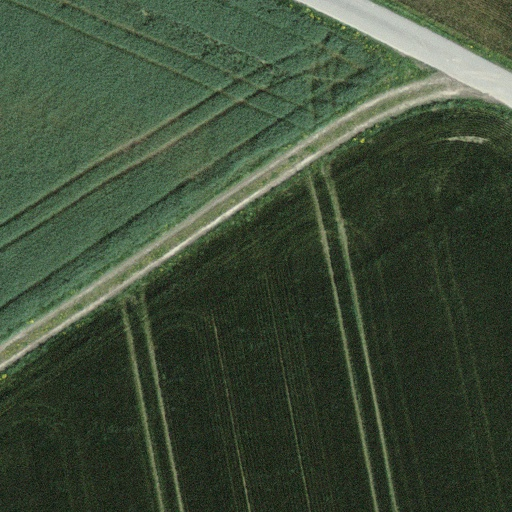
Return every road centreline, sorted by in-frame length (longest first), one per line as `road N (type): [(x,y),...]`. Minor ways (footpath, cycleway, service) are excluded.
road 1 (track): [(0,382),(382,119),(488,78)]
road 2 (unclassified): [(332,0),(511,90)]
